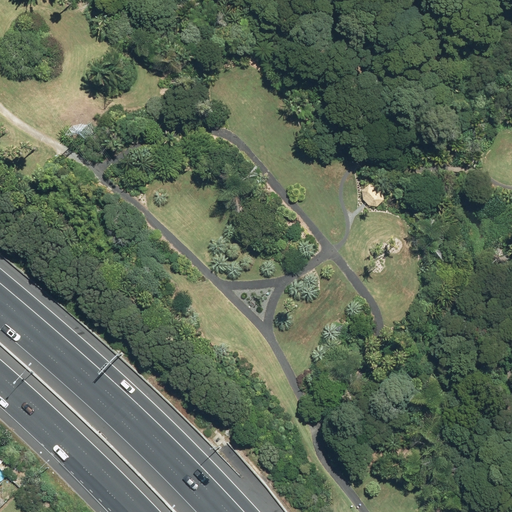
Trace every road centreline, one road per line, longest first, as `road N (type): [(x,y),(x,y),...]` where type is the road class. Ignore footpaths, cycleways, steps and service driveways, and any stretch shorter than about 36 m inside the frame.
road 1 (motorway): [(0,310),(218,511)]
road 2 (motorway): [(129,511),(0,390)]
